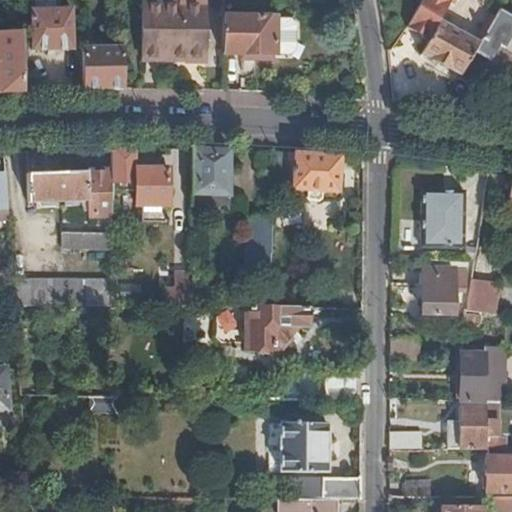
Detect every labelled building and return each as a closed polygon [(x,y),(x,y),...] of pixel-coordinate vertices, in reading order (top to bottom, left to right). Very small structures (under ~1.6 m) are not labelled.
[(141,0),(139,63),(159,64),(159,56),(186,57),(186,64),(204,65),(204,0),(141,0)] [(455,0),(421,0),(406,28),(428,41),(440,22),(450,4),(453,6),(455,0)] [(511,15),(510,18),(498,11),(478,45),(458,79),(475,89),(482,78),(494,85),(502,71),(511,77),(511,15)] [(29,14),(30,52),(70,51),(69,13),(29,14)] [(222,19),(222,55),(250,55),(251,60),(269,60),(269,56),(273,56),(274,49),(278,48),(279,35),(273,30),(273,20),(222,19)] [(419,56),(458,79),(478,45),(440,22),(428,41),(419,56)] [(0,93),(22,93),(20,36),(0,37),(0,93)] [(82,91),(122,91),(121,50),(81,49),(82,91)] [(134,169),(134,150),(110,150),(110,173),(111,183),(135,183),(135,205),(164,205),(166,170),(134,169)] [(227,207),(229,151),(191,150),(190,206),(227,207)] [(284,191),(285,154),(271,154),(271,190),(284,191)] [(336,194),(338,159),(292,155),(289,192),(336,194)] [(111,217),(111,183),(110,173),(28,175),(27,205),(88,203),(89,217),(111,217)] [(0,222),(9,221),(5,177),(0,177),(0,222)] [(420,194),(420,251),(463,252),(463,194),(420,194)] [(256,259),(269,258),(269,220),(258,220),(248,225),(247,250),(256,259)] [(66,251),(111,250),(111,236),(66,236),(66,251)] [(464,258),(472,260),(474,250),(466,249),(464,258)] [(444,328),(444,326),(444,316),(452,316),(453,294),(454,273),(423,272),(422,328),(440,328),(444,328)] [(0,291),(13,290),(12,282),(12,273),(0,274),(0,291)] [(454,273),(453,294),(467,294),(469,286),(470,274),(454,273)] [(162,293),(162,310),(190,310),(190,274),(173,275),(173,293),(162,293)] [(13,290),(15,310),(112,310),(112,281),(12,282),(13,290)] [(464,311),(492,314),(496,294),(485,293),(485,289),(469,286),(467,294),(464,311)] [(459,341),(464,311),(456,310),(454,326),(444,326),(444,328),(440,328),(439,341),(459,341)] [(305,330),(306,312),(268,311),(246,311),(245,350),(273,350),(273,346),(279,346),(281,348),(288,341),(285,338),(285,334),(289,330),(305,330)] [(389,340),(389,359),(419,359),(419,340),(389,340)] [(459,348),(459,401),(483,401),(502,402),(503,348),(459,348)] [(0,370),(0,411),(8,411),(7,370),(0,370)] [(323,401),(354,402),(354,380),(323,378),(323,401)] [(446,452),(487,452),(490,452),(491,427),(484,427),(484,409),(458,408),(458,427),(446,427),(446,452)] [(279,424),(277,474),(325,474),(325,425),(279,424)] [(388,434),(388,451),(418,452),(419,437),(419,435),(388,434)] [(511,452),(490,452),(487,452),(486,461),(484,462),(483,480),(480,483),(481,492),(483,492),(483,496),(511,496),(511,452)] [(290,501),(320,501),(322,481),(291,480),(290,501)] [(336,502),(358,502),(359,481),(322,481),(320,501),(336,502)] [(402,485),(402,500),(429,500),(430,485),(402,485)] [(488,511),(511,511),(511,500),(488,500),(488,511)] [(334,511),(336,502),(320,501),(290,501),(276,501),(275,511),(334,511)]
